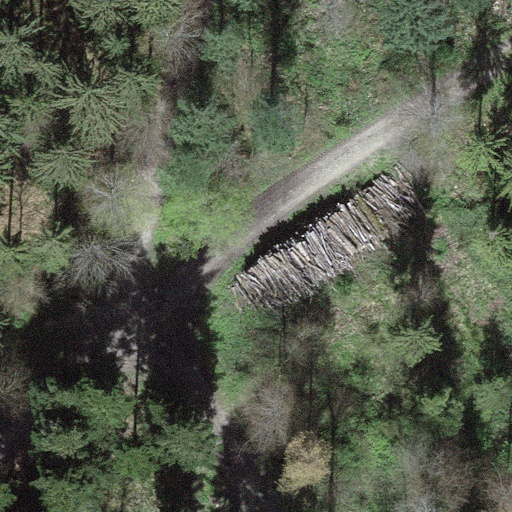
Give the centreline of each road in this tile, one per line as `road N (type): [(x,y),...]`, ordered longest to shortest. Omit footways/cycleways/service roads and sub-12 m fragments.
road 1 (track): [(0,438),(130,338),(244,231),(404,113),(511,56)]
road 2 (track): [(255,511),(194,397),(130,338),(198,0)]
